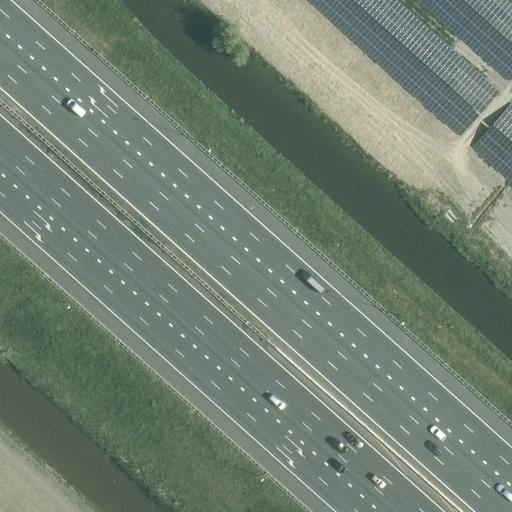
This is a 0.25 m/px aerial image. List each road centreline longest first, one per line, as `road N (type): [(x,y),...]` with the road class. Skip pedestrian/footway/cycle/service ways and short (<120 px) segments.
road 1 (motorway): [(511,504),(0,46)]
road 2 (motorway): [(0,159),(394,511)]
